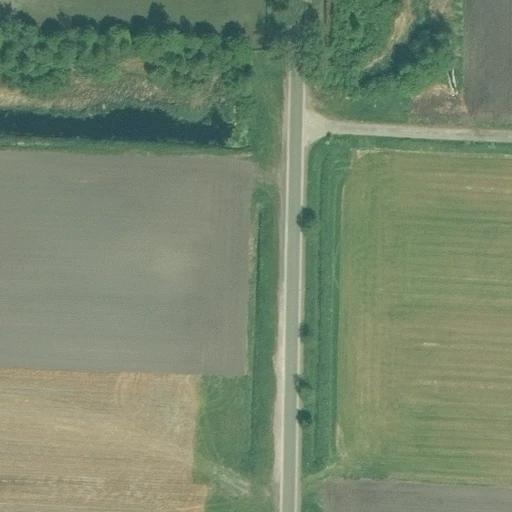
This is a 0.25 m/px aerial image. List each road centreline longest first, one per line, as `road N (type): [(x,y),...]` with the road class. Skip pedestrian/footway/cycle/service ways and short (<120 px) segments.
road 1 (unclassified): [(287,511),(293,126)]
road 2 (unclassified): [(511,137),(293,126)]
road 3 (unclassified): [(293,126),(296,0)]
